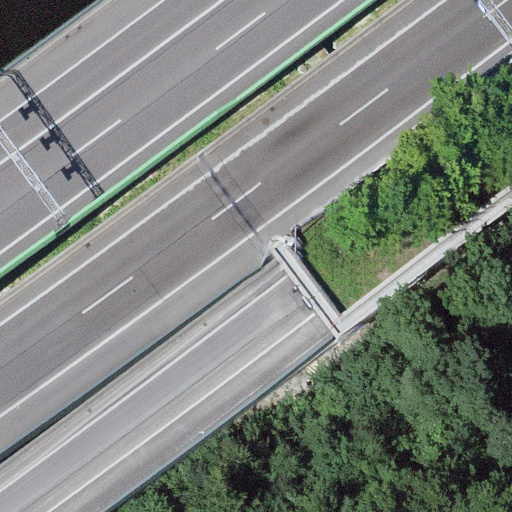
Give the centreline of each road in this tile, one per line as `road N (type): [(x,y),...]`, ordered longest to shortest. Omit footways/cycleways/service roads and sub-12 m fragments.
road 1 (motorway): [(0,374),(511,0)]
road 2 (motorway): [(22,511),(511,147)]
road 3 (motorway): [(279,0),(0,198)]
road 4 (motorway): [(214,0),(0,172)]
